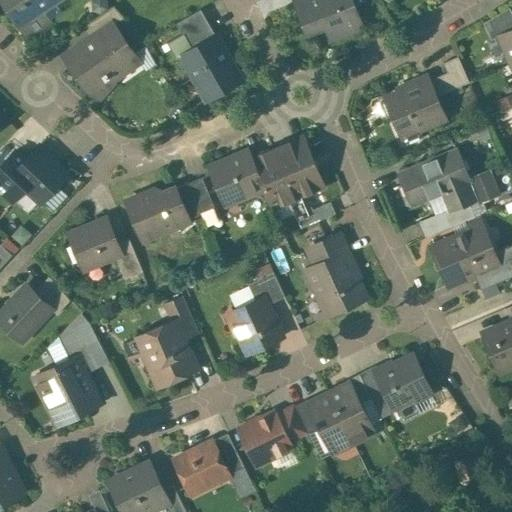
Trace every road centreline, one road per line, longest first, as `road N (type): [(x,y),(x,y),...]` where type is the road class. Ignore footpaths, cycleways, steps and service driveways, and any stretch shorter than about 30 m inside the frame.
road 1 (residential): [(31,511),(56,499),(40,458),(146,423),(418,309)]
road 2 (residential): [(307,93),(329,117),(418,309)]
road 3 (residential): [(481,0),(307,93)]
road 4 (residential): [(307,93),(124,165)]
road 5 (residential): [(418,309),(511,455)]
road 6 (residential): [(124,165),(0,45)]
